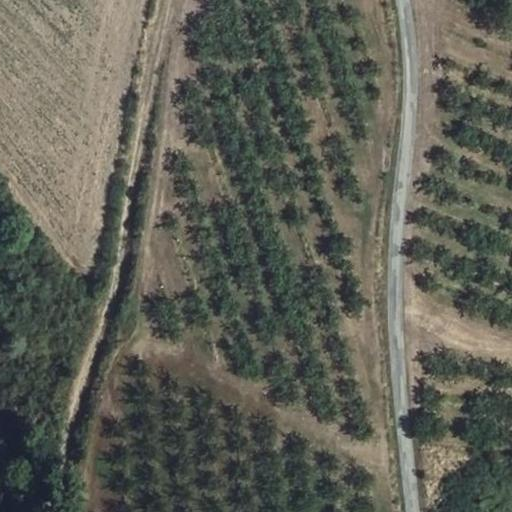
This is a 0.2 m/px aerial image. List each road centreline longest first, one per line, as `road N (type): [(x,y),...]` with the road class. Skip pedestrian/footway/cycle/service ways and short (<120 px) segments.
road 1 (unclassified): [(400,0),(410,26),(391,299),(411,511)]
road 2 (track): [(128,344),(192,0)]
